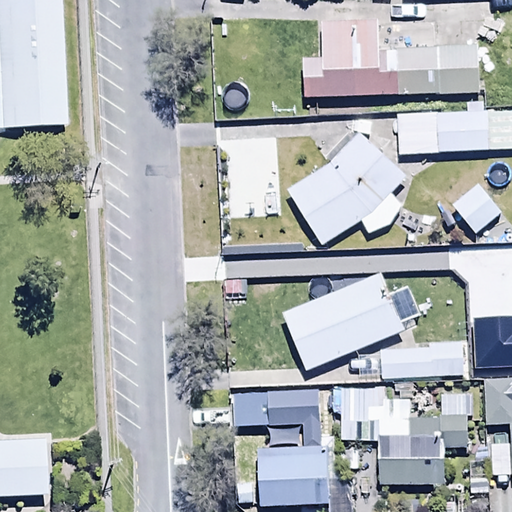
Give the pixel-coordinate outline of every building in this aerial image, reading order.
[(60,0),(0,0),(0,143),(66,141),(60,0)] [(298,81),(301,81),(301,100),(476,95),(475,46),(381,49),(382,74),(377,75),(375,22),(317,23),(318,60),(307,60),(298,60),(298,81)] [(511,111),(391,117),(393,157),(511,151),(511,111)] [(284,193),(317,248),(358,224),(365,236),(386,228),(399,208),(388,197),(404,180),(357,133),(327,165),(284,193)] [(477,185),(449,207),(472,237),(500,216),(477,185)] [(417,318),(405,288),(385,297),(371,264),(336,278),(341,290),(277,316),(301,373),(401,332),(398,325),(417,318)] [(425,351),(377,353),(378,381),(462,377),(460,343),(425,345),(425,351)] [(511,380),(501,381),(482,382),(483,427),(506,426),(507,434),(492,435),(492,429),(482,429),(483,446),(488,445),(489,458),(485,458),(485,465),(488,465),(489,478),(509,477),(509,481),(511,481),(511,380)] [(334,394),(333,425),(368,426),(368,411),(376,411),(376,404),(380,404),(381,389),(371,389),(371,391),(338,390),(338,389),(330,389),(330,394),(334,394)] [(441,452),(464,452),(464,417),(436,417),(437,421),(375,422),(376,488),(441,487),(441,452)] [(49,446),(0,447),(0,501),(51,499),(49,446)] [(323,450),(253,451),(254,508),(324,507),(323,450)]
